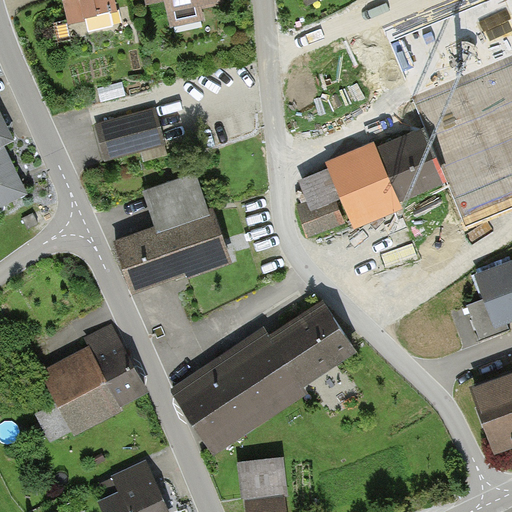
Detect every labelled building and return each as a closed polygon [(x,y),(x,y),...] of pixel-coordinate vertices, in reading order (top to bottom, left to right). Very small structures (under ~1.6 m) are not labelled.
[(120,0),(68,0),(74,24),(123,14),(120,0)] [(150,0),(152,7),(170,3),(177,37),(211,30),(208,11),(228,7),(226,0),(150,0)] [(307,0),(313,11),(334,0),(307,0)] [(511,0),(503,0),(393,44),(467,227),(511,208),(511,0)] [(20,139),(0,100),(0,210),(32,194),(6,146),(20,139)] [(169,147),(157,107),(98,124),(109,164),(169,147)] [(401,203),(446,185),(423,130),(379,149),(376,141),(327,162),(331,170),(304,181),(317,213),(345,201),(359,234),(406,214),(401,203)] [(120,240),(137,293),(237,263),(219,207),(213,209),(202,174),(147,191),(158,228),(120,240)] [(511,263),(477,276),(496,330),(511,324),(511,263)] [(268,327),(176,391),(222,457),(311,395),(306,387),(362,348),(329,300),(276,337),(268,327)] [(46,377),(77,433),(152,392),(116,325),(88,339),(95,351),(46,377)] [(511,373),(475,388),(501,455),(511,450),(511,373)] [(50,441),(70,435),(60,404),(40,410),(50,441)] [(312,494),(308,454),(223,463),(227,503),(247,501),(248,511),(291,511),(290,496),(312,494)] [(173,511),(150,458),(115,473),(123,492),(106,499),(111,511),(173,511)]
